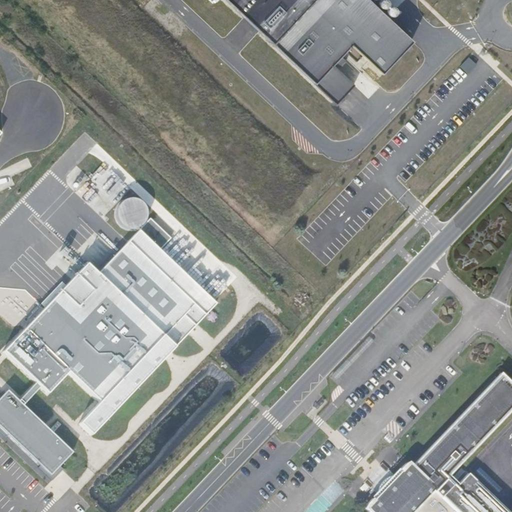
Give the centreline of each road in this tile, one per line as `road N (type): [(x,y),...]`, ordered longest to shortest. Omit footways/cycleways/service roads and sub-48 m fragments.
road 1 (track): [(71,497),(236,319),(242,300),(233,279),(88,148)]
road 2 (unclassified): [(181,511),(491,187)]
